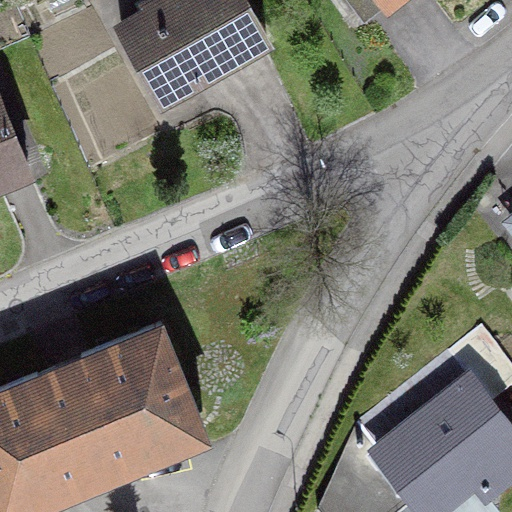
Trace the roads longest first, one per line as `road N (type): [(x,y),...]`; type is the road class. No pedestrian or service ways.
road 1 (residential): [(0,312),(422,145)]
road 2 (residential): [(250,511),(422,145)]
